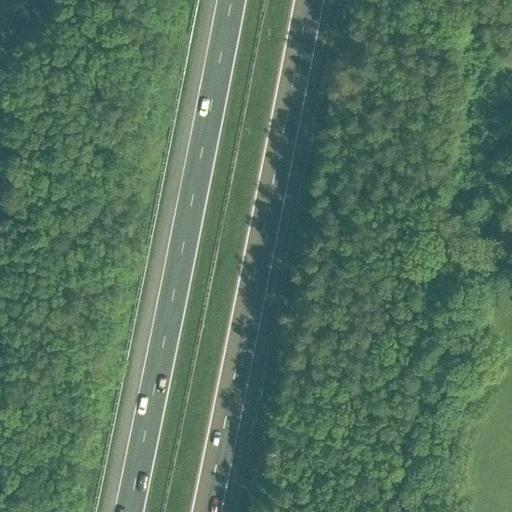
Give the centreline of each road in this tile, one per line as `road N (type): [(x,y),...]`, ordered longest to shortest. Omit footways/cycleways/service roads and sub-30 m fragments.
road 1 (motorway): [(203,511),(307,0)]
road 2 (motorway): [(230,0),(128,511)]
